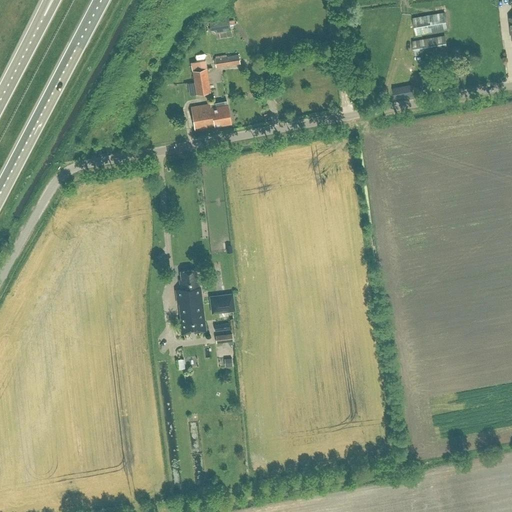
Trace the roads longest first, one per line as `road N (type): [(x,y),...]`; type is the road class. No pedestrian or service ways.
road 1 (unclassified): [(0,279),(45,196),(72,167),(511,84)]
road 2 (track): [(114,511),(401,458)]
road 3 (trunk): [(0,184),(96,0)]
